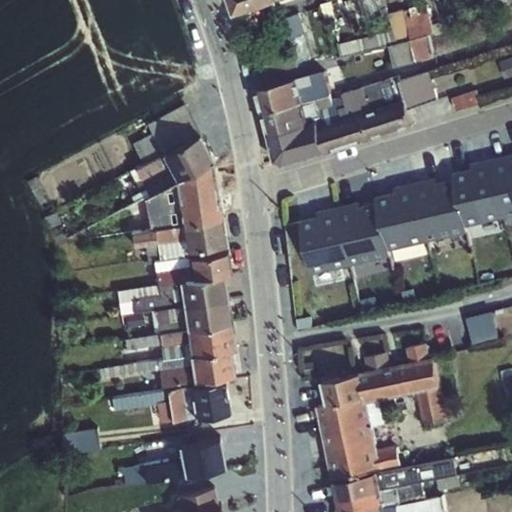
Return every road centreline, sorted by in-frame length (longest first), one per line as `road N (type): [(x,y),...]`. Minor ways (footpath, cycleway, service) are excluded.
road 1 (tertiary): [(278,511),(268,318),(250,196)]
road 2 (residential): [(250,196),(511,114)]
road 3 (tertiary): [(250,196),(206,0)]
